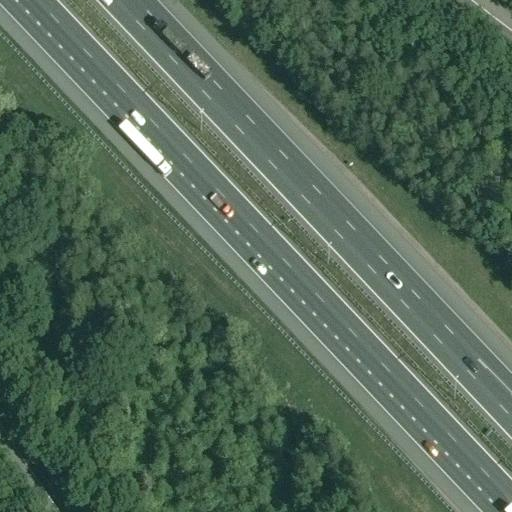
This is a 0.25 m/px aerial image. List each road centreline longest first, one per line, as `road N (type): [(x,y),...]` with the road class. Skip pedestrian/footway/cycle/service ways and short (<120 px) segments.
road 1 (motorway): [(35,0),(511,504)]
road 2 (motorway): [(511,405),(127,0)]
road 3 (motorway): [(0,406),(69,511)]
